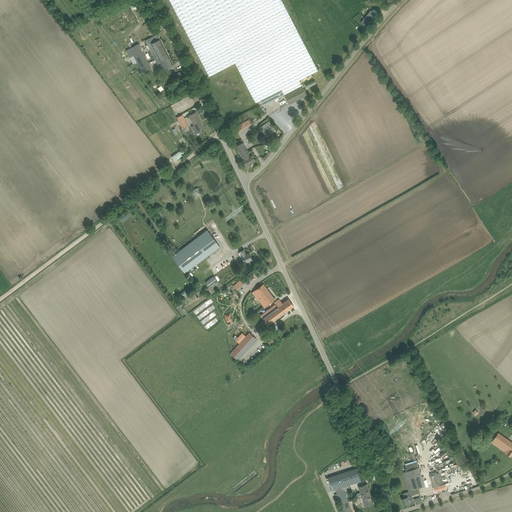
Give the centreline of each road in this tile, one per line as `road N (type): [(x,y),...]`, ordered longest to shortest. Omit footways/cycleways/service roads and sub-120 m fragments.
road 1 (unclassified): [(395,511),(373,448),(244,181)]
road 2 (track): [(220,133),(0,299)]
road 3 (unclassified): [(244,181),(401,0)]
road 4 (unclassified): [(244,181),(151,0)]
road 5 (track): [(511,284),(341,389)]
road 6 (track): [(282,266),(447,169)]
